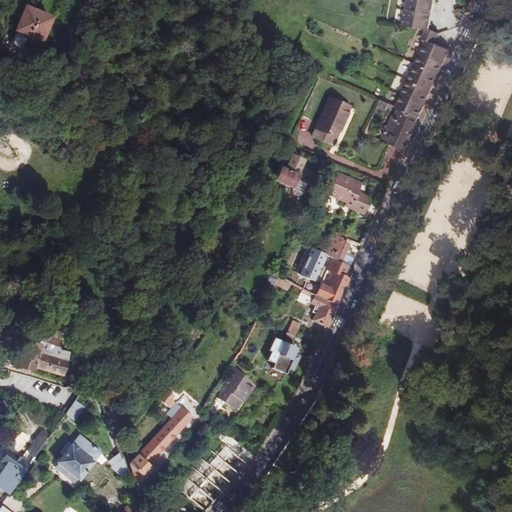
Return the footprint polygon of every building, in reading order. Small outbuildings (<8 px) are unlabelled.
[(399,107),(420,117),(450,49),(434,43),(438,34),(429,30),(434,0),(408,0),(403,27),(427,30),(422,40),(426,40),(396,106),(399,107)] [(62,16),(37,5),(25,33),(16,29),(8,46),(17,50),(21,41),(32,46),(38,32),(52,38),(62,16)] [(398,72),(409,76),(414,63),(404,59),(398,72)] [(350,108),(331,100),(313,138),(333,145),(350,108)] [(405,149),(420,117),(399,107),(396,116),(393,115),(383,139),(405,149)] [(137,121),(131,118),(127,124),(133,128),(137,121)] [(388,148),(375,142),(364,166),(377,172),(388,148)] [(304,160),(295,157),(289,169),(283,165),(275,179),(290,187),(304,160)] [(376,216),(380,205),(370,199),(371,198),(357,192),(361,183),(335,172),(329,185),(332,187),(329,195),(352,205),(350,208),(363,214),(365,211),(376,216)] [(449,174),(435,214),(449,219),(463,179),(449,174)] [(482,223),(489,197),(479,194),(472,221),(482,223)] [(362,245),(372,223),(352,215),(348,222),(342,236),(362,245)] [(439,287),(453,293),(477,231),(463,226),(439,287)] [(308,232),(300,228),(295,240),(303,243),(308,232)] [(348,243),(340,240),(338,247),(330,244),(325,255),(328,257),(337,261),(342,263),(344,258),(342,257),(348,243)] [(325,255),(323,255),(317,268),(321,270),(321,268),(322,269),(328,257),(325,255)] [(310,285),(307,291),(314,294),(336,304),(347,278),(334,272),(325,292),(310,285)] [(301,341),(316,349),(336,304),(314,294),(305,313),(310,315),(312,311),(315,312),(301,341)] [(291,320),(285,335),(294,338),(300,323),(291,320)] [(21,351),(16,368),(32,373),(34,367),(62,376),(69,354),(60,351),(57,341),(51,338),(55,335),(51,329),(45,331),(37,337),(32,333),(27,342),(24,342),(21,351)] [(289,346),(266,336),(260,349),(263,350),(259,359),(266,362),(263,367),(276,372),(278,367),(284,369),(291,354),(286,351),(289,346)] [(17,350),(12,367),(16,368),(21,351),(17,350)] [(256,387),(236,370),(217,400),(235,412),(248,392),(251,395),(256,387)] [(94,393),(99,392),(94,378),(90,378),(83,389),(89,393),(94,393)] [(274,399),(286,408),(292,399),(279,391),(274,399)] [(162,400),(167,407),(178,400),(173,393),(162,400)] [(75,400),(64,415),(74,422),(84,407),(75,400)] [(255,426),(268,435),(282,414),(269,406),(255,426)] [(173,419),(138,457),(152,470),(161,460),(157,457),(192,418),(181,409),(177,414),(173,419)] [(203,511),(253,457),(223,430),(174,487),(202,511),(203,511)] [(26,455),(34,460),(48,437),(39,432),(26,455)] [(79,450),(73,446),(58,464),(81,482),(95,463),(86,456),(88,454),(81,448),(79,450)] [(8,464),(15,454),(9,451),(2,461),(8,464)] [(0,487),(9,495),(30,465),(15,454),(8,464),(0,475),(0,487)] [(138,457),(130,464),(136,488),(152,470),(138,457)] [(122,477),(128,472),(123,458),(112,467),(122,477)]
